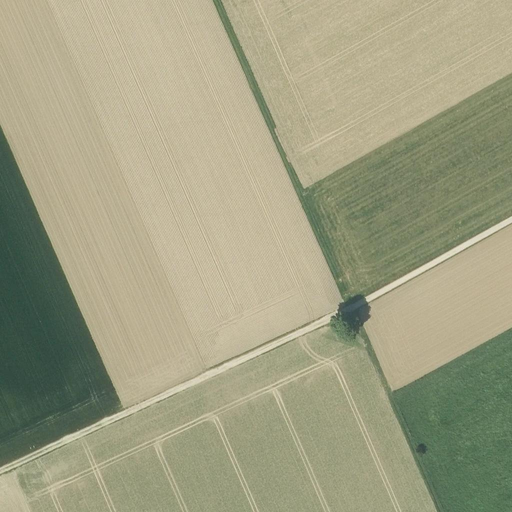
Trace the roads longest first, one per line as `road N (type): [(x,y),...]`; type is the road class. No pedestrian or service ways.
road 1 (track): [(511,230),(354,318),(0,481)]
road 2 (track): [(217,0),(355,317)]
road 3 (track): [(359,315),(436,511)]
